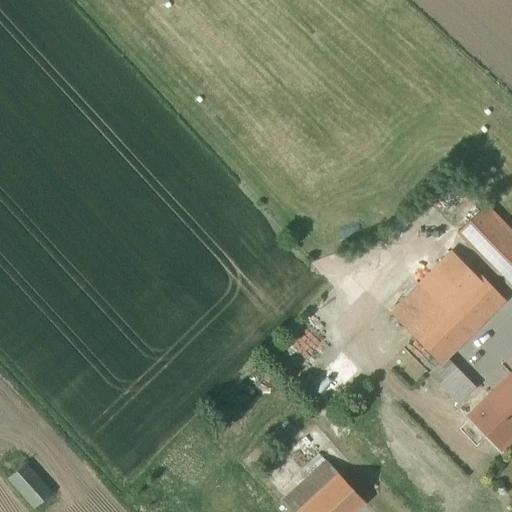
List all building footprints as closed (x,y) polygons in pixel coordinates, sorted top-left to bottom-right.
[(511,233),(485,206),(458,232),(511,288),(511,233)] [(485,286),(452,252),(391,315),(439,363),(439,364),(446,357),(504,299),(488,283),(485,286)] [(476,388),(446,357),(439,364),(439,363),(429,373),(458,403),(458,404),(458,405),(476,388)] [(511,375),(487,399),(476,388),(458,405),(500,448),(511,436),(511,375)] [(354,511),(365,502),(327,461),(290,496),(290,495),(281,503),(289,511),(354,511)] [(51,493),(24,464),(8,478),(34,508),(51,493)]
